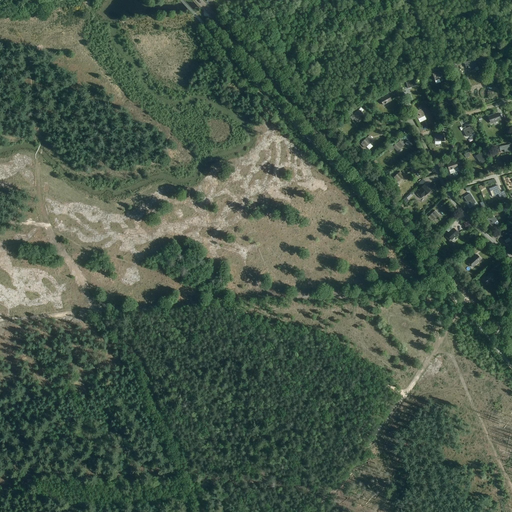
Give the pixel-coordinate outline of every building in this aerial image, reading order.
[(475,58),(464,62),(464,64),(465,68),(468,67),(469,69),(475,68),(475,70),(479,69),(476,60),(475,58)] [(440,71),(432,73),(435,81),(439,79),(439,81),(443,80),(440,71)] [(414,80),(406,82),(408,88),(416,86),(414,80)] [(391,101),(388,95),(380,99),(383,105),(391,101)] [(443,108),(451,104),(449,100),(441,103),(443,108)] [(356,121),(363,114),(361,112),(359,109),(351,116),(350,117),(353,120),(354,119),(356,121)] [(418,119),(425,116),(421,109),(414,112),(418,119)] [(498,113),(488,116),(491,124),(501,120),(498,113)] [(465,126),(462,128),(467,137),(474,134),(470,126),(466,128),(465,126)] [(374,140),(369,135),(361,142),(363,144),(362,145),(365,148),(374,140)] [(400,140),(393,147),(397,151),(404,144),(400,140)] [(511,151),(510,144),(499,146),(500,150),(504,150),(504,153),(511,151)] [(481,152),(475,156),(480,164),(486,160),(481,152)] [(450,174),(459,171),(456,161),(447,164),(450,174)] [(404,176),(400,171),(393,177),(395,179),(398,182),(404,176)] [(430,190),(427,187),(426,186),(424,184),(419,189),(420,191),(416,194),(421,199),(424,195),(424,196),(430,190)] [(489,189),(490,191),(492,196),(495,195),(498,194),(499,198),(502,196),(503,198),(506,197),(504,191),(500,192),(497,185),(489,189)] [(466,196),(464,197),(467,203),(470,201),(472,205),(475,203),(469,191),(465,194),(466,196)] [(439,215),(435,210),(429,216),(430,217),(428,219),(432,222),(439,215)] [(497,220),(492,215),(486,220),(491,226),(497,220)] [(448,241),(450,239),(458,233),(454,228),(451,231),(449,233),(446,235),(447,235),(445,237),(448,241)] [(504,235),(501,236),(504,241),(506,244),(511,240),(511,239),(511,232),(510,230),(509,228),(503,232),(504,235)] [(481,259),(477,255),(472,258),(472,257),(467,261),(472,267),(481,259)] [(495,277),(491,272),(487,276),(486,275),(481,279),(486,285),(495,277)]
